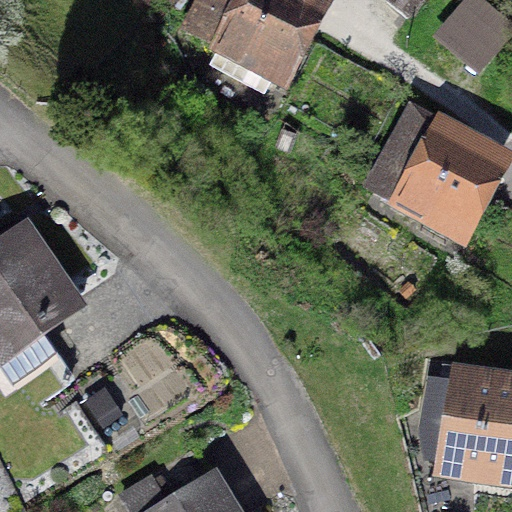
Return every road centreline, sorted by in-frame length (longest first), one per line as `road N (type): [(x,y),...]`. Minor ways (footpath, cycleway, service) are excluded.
road 1 (residential): [(327,511),(278,383),(174,259),(26,130),(0,97)]
road 2 (track): [(511,155),(458,96),(340,28)]
